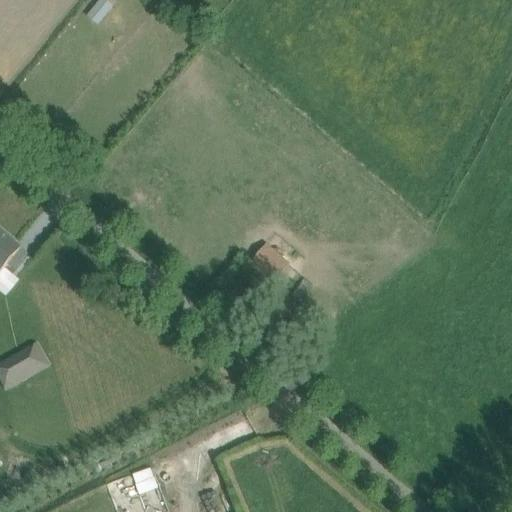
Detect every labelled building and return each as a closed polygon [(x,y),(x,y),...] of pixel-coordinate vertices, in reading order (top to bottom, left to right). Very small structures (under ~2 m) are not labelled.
[(98,26),(108,13),(97,4),(86,17),(98,26)] [(14,271),(27,254),(0,231),(0,273),(7,265),(14,271)] [(247,266),(239,274),(248,283),(256,274),(247,266)] [(23,380),(6,389),(7,390),(49,367),(37,346),(11,360),(23,380)] [(115,507),(160,498),(154,471),(109,480),(115,507)]
